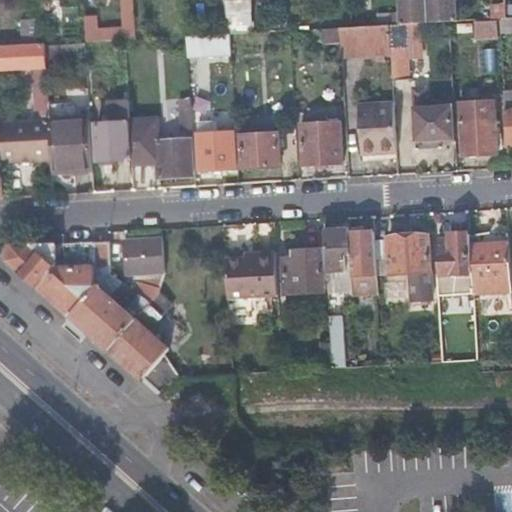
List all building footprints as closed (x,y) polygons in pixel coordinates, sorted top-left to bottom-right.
[(88,40),(139,39),(137,0),(122,0),(123,26),(100,26),(100,14),(87,14),(88,40)] [(398,0),(399,22),(409,21),(447,19),(454,19),(454,10),(453,0),(398,0)] [(246,1),(227,2),(228,20),(247,19),(246,1)] [(397,9),(387,10),(388,22),(398,21),(397,9)] [(454,10),(454,19),(481,18),(481,9),(454,10)] [(511,30),(511,15),(504,16),(497,17),(498,32),(511,30)] [(399,22),(388,23),(389,50),(391,78),(411,77),(409,21),(399,22)] [(494,21),(473,23),(473,33),(495,31),(494,21)] [(349,25),(338,26),(339,40),(339,54),(374,52),(375,59),(382,58),(382,51),(389,50),(388,23),(349,25)] [(339,40),(338,26),(321,27),(322,41),(339,40)] [(229,46),(228,32),(225,33),(207,34),(208,48),(229,46)] [(83,50),(83,41),(43,43),(45,66),(57,65),(56,53),(83,50)] [(45,66),(43,43),(35,44),(0,45),(0,67),(27,66),(28,75),(34,75),(36,107),(48,107),(45,66)] [(484,47),(484,71),(499,71),(498,47),(484,47)] [(511,89),(501,90),(504,141),(511,140),(511,89)] [(423,95),(412,96),(415,141),(451,138),(449,106),(423,108),(423,95)] [(181,128),(192,128),(190,96),(179,97),(181,128)] [(129,120),(127,98),(106,100),(108,121),(95,122),(97,160),(131,158),(129,120)] [(492,100),(457,102),(461,154),(495,153),(492,100)] [(395,151),(393,101),(358,103),(360,153),(395,151)] [(51,158),(49,119),(48,116),(0,118),(0,148),(0,155),(1,160),(51,158)] [(52,167),(91,165),(88,117),(49,119),(51,158),(52,167)] [(131,158),(131,162),(157,161),(158,176),(191,175),(189,137),(158,139),(158,137),(156,137),(154,118),(129,120),(131,158)] [(338,122),(299,124),(301,163),(341,161),(338,122)] [(233,131),(196,133),(198,169),(235,167),(233,131)] [(277,131),(240,133),(242,166),(279,164),(277,131)] [(324,228),(327,285),(333,284),(351,283),(351,279),(351,274),(350,269),(348,231),(348,227),(324,228)] [(351,283),(352,291),(377,290),(376,267),(374,240),(374,230),(348,231),(350,269),(351,274),(351,279),(351,283)] [(443,273),(474,272),(473,244),(472,230),(453,231),(453,234),(441,235),(443,273)] [(374,240),(376,267),(389,266),(389,271),(410,270),(411,298),(430,297),(426,234),(387,236),(387,239),(374,240)] [(142,272),(164,271),(162,236),(124,238),(126,267),(135,267),(135,271),(142,271),(142,272)] [(8,258),(70,313),(98,284),(94,240),(63,242),(64,256),(56,256),(55,242),(13,244),(8,258)] [(90,331),(108,347),(147,303),(136,294),(124,307),(114,298),(120,289),(116,285),(121,280),(109,270),(111,268),(109,240),(94,240),(98,284),(70,313),(71,314),(90,331)] [(474,272),(475,291),(510,289),(508,241),(473,244),(474,272)] [(293,255),(283,256),(285,292),(322,290),(320,248),(292,249),(293,255)] [(226,257),(228,297),(277,292),(275,249),(255,251),(255,254),(226,257)] [(108,347),(158,392),(173,376),(178,376),(165,352),(169,347),(143,324),(155,321),(172,302),(159,290),(147,303),(108,347)] [(71,314),(70,313),(63,322),(82,339),(90,331),(71,314)] [(329,317),(332,366),(342,365),(339,316),(329,317)] [(172,340),(181,328),(166,318),(158,329),(172,340)] [(273,480),(266,488),(280,501),(287,493),(273,480)]
